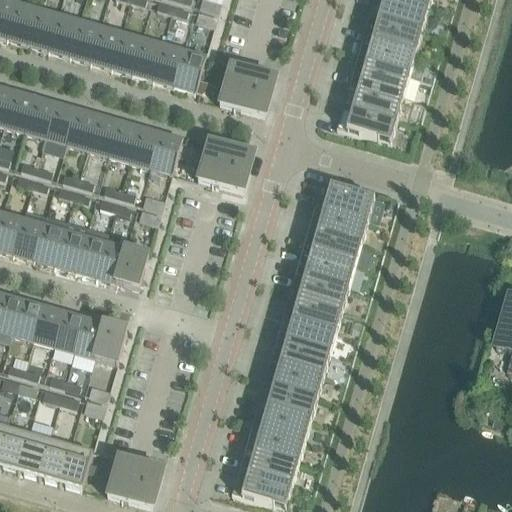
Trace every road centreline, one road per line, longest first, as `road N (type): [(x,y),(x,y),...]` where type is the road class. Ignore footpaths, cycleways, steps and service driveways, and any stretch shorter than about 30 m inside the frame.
road 1 (residential): [(282,150),(511,223)]
road 2 (residential): [(228,339),(0,274)]
road 3 (residential): [(228,339),(282,150)]
road 4 (residential): [(180,511),(228,339)]
road 5 (residential): [(282,150),(325,0)]
